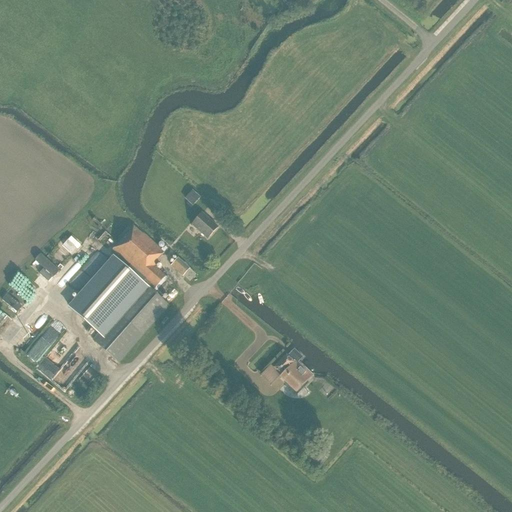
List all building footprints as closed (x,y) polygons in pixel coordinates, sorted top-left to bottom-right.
[(111,169),(116,166),(112,160),(107,162),(111,169)] [(196,201),(200,197),(193,190),(189,194),(196,201)] [(208,239),(218,227),(202,214),(192,225),(208,239)] [(168,278),(165,276),(155,266),(159,261),(158,260),(168,247),(161,241),(157,245),(143,234),(134,226),(113,250),(145,279),(142,283),(144,284),(117,314),(93,341),(118,363),(141,336),(168,305),(155,293),(168,278)] [(71,234),(62,245),(73,255),(83,244),(71,234)] [(190,281),(196,274),(175,256),(169,263),(190,281)] [(264,258),(262,263),(271,267),(273,262),(264,258)] [(121,306),(136,290),(121,277),(106,293),(121,306)] [(226,297),(222,303),(229,307),(233,300),(226,297)] [(35,367),(61,386),(85,355),(72,346),(55,368),(42,358),(35,367)] [(297,364),(303,358),(294,349),(288,356),(287,355),(274,368),(282,376),(295,389),(308,375),(297,364)] [(90,365),(79,377),(86,384),(98,372),(90,365)] [(318,468),(327,458),(322,453),(313,463),(318,468)]
